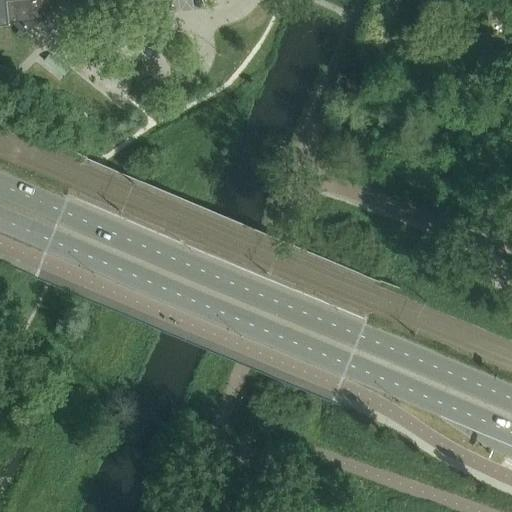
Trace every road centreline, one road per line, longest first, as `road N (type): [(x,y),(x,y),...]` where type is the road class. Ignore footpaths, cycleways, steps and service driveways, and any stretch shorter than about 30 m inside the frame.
road 1 (secondary): [(0,220),(511,435)]
road 2 (secondary): [(511,399),(0,187)]
